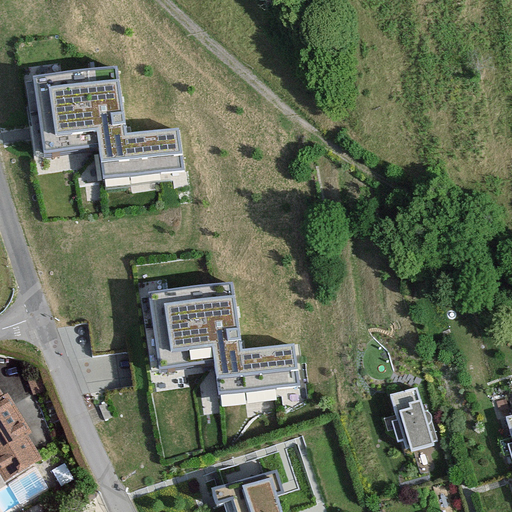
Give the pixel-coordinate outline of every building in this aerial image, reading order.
[(126,134),(116,66),(34,77),(45,153),(97,145),(102,180),(184,169),(178,127),(126,134)] [(241,351),(232,283),(150,294),(160,370),(213,362),(218,397),(300,386),(294,344),(241,351)] [(0,381),(0,481),(42,458),(0,381)] [(423,389),(396,398),(414,455),(441,446),(423,389)] [(284,494),(277,469),(212,489),(217,506),(225,504),(226,511),(282,511),(278,496),(284,494)]
